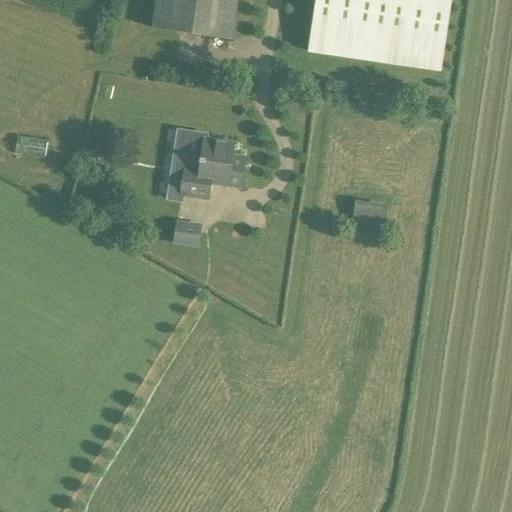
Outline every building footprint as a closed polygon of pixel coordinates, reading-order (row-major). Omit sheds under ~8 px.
[(237,0),(155,0),(152,27),(180,31),(231,39),(237,0)] [(328,0),(321,52),(429,68),(438,0),(328,0)] [(240,186),(244,157),(232,156),(234,143),(204,139),(205,134),(185,131),(182,155),(201,158),(200,170),(185,168),(181,194),(208,198),(210,182),(240,186)] [(48,140),(17,136),(15,153),(45,158),(48,140)] [(351,223),(381,228),(384,205),(354,201),(351,223)] [(201,238),(188,236),(190,227),(177,225),(174,243),(199,247),(201,238)]
